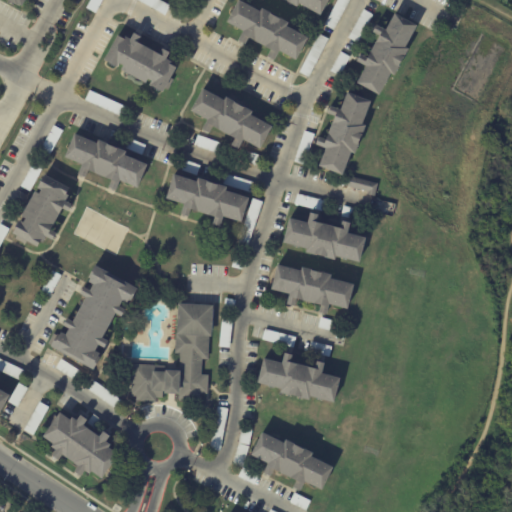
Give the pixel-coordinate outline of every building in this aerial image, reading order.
[(26,0),(22,8),(17,5),(16,6),(4,0),(26,0)] [(100,0),(94,12),(85,7),(88,0),(100,0)] [(169,6),(164,15),(136,0),(159,0),(169,5),(169,6)] [(307,38),(294,60),(278,51),(273,60),(266,56),(270,50),(248,37),(244,44),(237,40),(242,31),(225,21),(236,0),(238,0),(259,11),(261,8),(287,22),(285,26),(307,38)] [(326,0),(319,14),(297,3),(295,6),(283,0),(326,0)] [(348,0),(332,30),(323,25),(336,0),(348,0)] [(372,14),(356,43),(347,38),(362,9),(372,14)] [(355,82),(364,66),(355,61),(359,54),(366,57),(377,35),(371,31),(375,24),(384,29),(393,13),(415,25),(404,47),(407,49),(393,76),(389,73),(378,95),(355,82)] [(175,68),(162,92),(149,85),(151,81),(147,79),(145,83),(120,70),(122,66),(119,64),(116,67),(103,60),(116,35),(122,38),(123,36),(129,39),(132,33),(139,37),(136,42),(158,54),(161,48),(169,53),(166,59),(171,62),(169,65),(175,68)] [(328,38),(308,76),(298,71),(318,33),(328,38)] [(349,57),(339,76),(329,71),(339,51),(349,57)] [(128,108),(123,118),(84,100),(88,90),(128,108)] [(240,151),(233,147),(236,141),(213,128),(210,135),(203,131),(208,122),(191,113),(204,90),(225,102),(227,98),(254,113),(252,117),(273,129),(261,151),(245,142),(240,151)] [(316,166),(323,149),(314,145),(317,137),(323,140),(333,116),(326,114),(329,106),(339,110),(346,92),(369,102),(360,124),(364,126),(353,154),(349,153),(340,176),(316,166)] [(62,130),(47,157),(37,152),(52,125),(62,130)] [(313,134),(303,165),(292,161),(303,130),(313,134)] [(114,190),(108,188),(111,180),(88,170),(85,177),(77,174),(81,164),(64,157),(74,133),(96,143),(98,139),(126,151),(124,155),(147,164),(137,188),(119,180),(115,190),(114,190)] [(141,154),(140,154),(120,146),(124,136),(144,144),(141,154)] [(230,147),(227,157),(196,147),(200,136),(230,147)] [(263,168),(244,162),(247,152),(266,158),(263,168)] [(196,174),(195,175),(175,167),(179,157),(199,165),(196,174)] [(43,163),(44,163),(29,191),(20,186),(35,158),(43,163)] [(254,182),(251,192),(220,183),(223,173),(254,182)] [(247,198),(240,222),(223,216),(219,227),(211,224),(213,217),(190,209),(187,217),(179,214),(183,204),(165,198),(172,174),(195,182),(196,177),(226,187),(224,191),(247,198)] [(37,247),(22,239),(21,242),(10,236),(19,220),(23,223),(26,219),(21,216),(34,191),(39,194),(41,190),(37,187),(43,175),(68,188),(65,194),(68,195),(65,201),(71,205),(67,211),(62,208),(50,230),(56,234),(52,241),(45,237),(42,243),(40,242),(37,247)] [(380,185),(377,198),(370,196),(371,193),(342,186),(344,176),(380,185)] [(325,210),(325,211),(294,203),(296,193),(327,201),(325,210)] [(261,201),(251,232),(241,228),(251,198),(261,201)] [(363,211),(364,211),(361,222),(339,216),(342,206),(363,211)] [(317,214),(315,222),(339,228),(341,221),(348,222),(346,232),(364,237),(358,262),(334,256),(333,260),(304,252),(305,248),(281,242),(287,217),(306,222),(308,212),(317,214)] [(0,223),(9,229),(0,244),(0,223)] [(241,231),(251,234),(245,254),(235,251),(241,231)] [(243,258),(241,270),(230,267),(233,256),(243,258)] [(48,345),(55,333),(57,334),(59,331),(64,334),(67,328),(61,324),(65,317),(71,321),(84,296),(79,293),(82,286),(88,289),(92,283),(87,280),(89,277),(87,276),(94,264),(136,288),(129,300),(127,299),(126,302),(121,299),(117,305),(124,309),(120,316),(114,312),(100,337),(106,340),(103,347),(97,343),(93,350),(98,353),(96,356),(98,357),(92,369),(48,345)] [(352,284),(346,308),(328,304),(325,315),(317,313),(320,304),(295,298),(293,305),(286,304),(288,293),(270,288),(276,264),(300,270),(301,266),(330,274),(329,278),(352,284)] [(60,275),(48,299),(38,294),(51,270),(60,275)] [(235,299),(233,311),(222,309),(224,298),(235,299)] [(213,305),(211,336),(208,336),(207,357),(201,357),(200,373),(207,374),(206,392),(199,392),(198,399),(177,397),(177,395),(166,395),(166,391),(161,391),(161,396),(154,395),(153,399),(134,398),(134,395),(129,394),(131,362),(163,363),(163,371),(167,372),(167,371),(178,372),(179,357),(178,357),(178,352),(173,352),(174,332),(177,332),(179,304),(213,305)] [(232,316),(228,349),(218,347),(221,315),(232,316)] [(320,317),(337,321),(335,332),(316,328),(319,317),(320,317)] [(295,337),(292,347),(261,339),(263,328),(295,337)] [(330,346),(328,357),(307,352),(310,341),(330,346)] [(291,355),(289,362),(313,368),(315,361),(323,363),(320,373),(339,378),(333,402),(309,397),(308,401),(279,393),(280,389),(256,383),(262,358),(280,363),(283,353),(291,355)] [(17,380),(0,371),(0,359),(22,370),(17,380)] [(83,374),(77,383),(54,368),(60,359),(83,373),(83,374)] [(123,402),(116,410),(86,388),(92,380),(123,402)] [(27,388),(16,407),(7,402),(17,383),(27,388)] [(0,389),(9,395),(0,411),(0,389)] [(48,407),(32,435),(22,430),(38,401),(48,407)] [(228,408),(220,451),(209,449),(217,406),(228,408)] [(79,414),(86,419),(82,424),(98,436),(102,431),(109,436),(105,441),(110,444),(108,447),(117,454),(100,478),(90,471),(88,473),(84,470),(80,476),(73,471),(77,466),(61,454),(57,460),(50,455),(55,449),(50,446),(52,443),(42,436),(59,412),(69,419),(71,417),(75,420),(79,414)] [(251,428),(248,445),(237,442),(241,426),(251,428)] [(331,468),(320,490),(303,481),(298,491),(291,487),(294,481),(272,469),(269,477),(261,473),(266,464),(249,455),(261,432),(282,443),(284,439),(311,453),(309,456),(331,468)] [(248,446),(242,467),(231,464),(238,443),(248,446)] [(257,475),(257,476),(253,485),(236,477),(241,468),(257,475)] [(309,500),(304,510),(288,502),(293,492),(309,500)]
